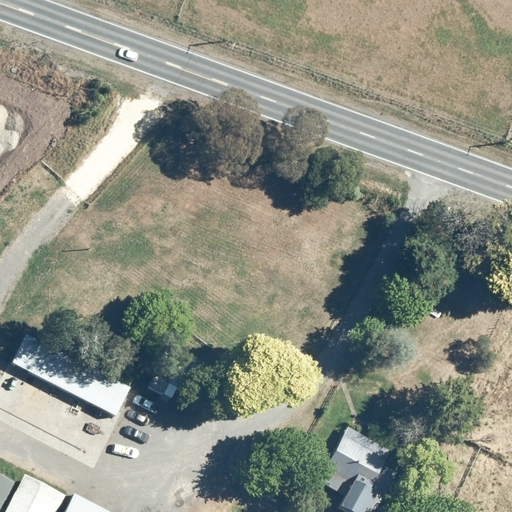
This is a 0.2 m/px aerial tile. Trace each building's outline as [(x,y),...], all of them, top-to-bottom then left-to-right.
[(124,389),(25,334),(9,363),(108,418),(124,389)] [(183,405),(203,366),(165,347),(145,386),(183,405)] [(386,454),(343,430),(312,484),(340,500),(334,510),(337,511),(370,511),(392,474),(379,466),(386,454)] [(54,511),(63,495),(21,474),(1,511),(54,511)] [(0,503),(11,483),(0,477),(0,503)] [(105,511),(71,495),(62,511),(105,511)]
